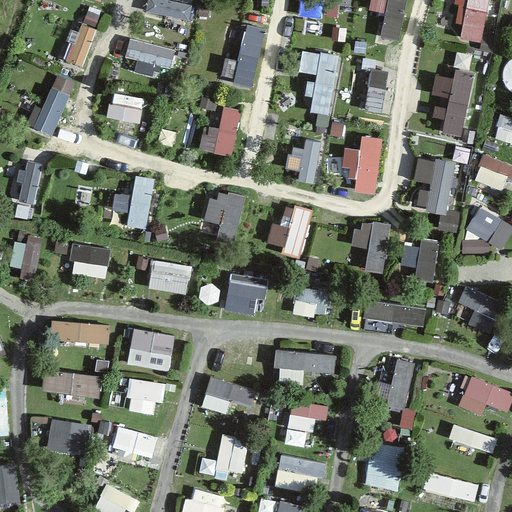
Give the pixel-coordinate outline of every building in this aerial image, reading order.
[(188,7),(151,0),(147,0),(145,14),(186,22),(188,7)] [(399,38),(407,0),(371,0),(369,8),(384,11),(379,34),(399,38)] [(480,40),(488,0),(469,0),(461,36),(480,40)] [(82,25),(67,64),(81,69),(96,30),(82,25)] [(254,88),(267,30),(248,26),(236,84),(254,88)] [(175,53),(131,41),(126,58),(170,70),(175,53)] [(329,116),(338,58),(320,55),(311,113),(329,116)] [(461,132),(475,70),(456,66),(443,128),(461,132)] [(381,107),(388,109),(398,72),(391,70),(381,107)] [(373,71),(365,112),(380,114),(387,73),(373,71)] [(53,135),(74,84),(57,77),(36,128),(53,135)] [(143,99),(112,94),(108,119),(139,123),(143,99)] [(224,109),(215,154),(230,157),(238,112),(224,109)] [(511,114),(498,109),(493,120),(511,127),(511,114)] [(375,193),(382,142),(362,139),(355,190),(375,193)] [(307,141),(299,182),(314,184),(321,143),(307,141)] [(511,165),(484,153),(480,164),(511,177),(511,165)] [(446,211),(455,160),(436,157),(427,208),(446,211)] [(35,201),(43,161),(29,158),(20,198),(35,201)] [(145,222),(153,177),(136,174),(128,219),(145,222)] [(113,207),(129,209),(131,192),(115,190),(113,207)] [(235,239),(246,194),(229,190),(218,235),(235,239)] [(300,252),(311,208),(294,203),(283,248),(300,252)] [(511,229),(511,224),(480,206),(467,228),(502,247),(511,229)] [(382,266),(390,221),(372,218),(365,263),(382,266)] [(26,242),(16,240),(11,262),(25,266),(23,275),(34,278),(44,235),(28,231),(26,242)] [(111,247),(79,241),(76,254),(109,260),(111,247)] [(425,241),(419,275),(433,277),(439,243),(425,241)] [(191,265),(154,257),(152,270),(188,278),(191,265)] [(266,284),(230,277),(227,290),(264,298),(266,284)] [(331,290),(298,283),(295,295),(328,301),(331,290)] [(503,301),(466,284),(460,297),(496,314),(503,301)] [(410,303),(370,300),(369,314),(409,317),(410,303)] [(103,325),(66,319),(63,343),(99,349),(103,325)] [(173,334),(134,325),(130,344),(170,352),(173,334)] [(274,364),(334,370),(336,354),(276,347),(274,364)] [(406,405),(415,360),(399,356),(389,401),(406,405)] [(100,375),(45,366),(42,386),(99,394),(100,375)] [(511,401),(511,390),(474,374),(468,389),(510,406),(511,401)] [(166,382),(130,376),(128,393),(163,399),(166,382)] [(252,389),(217,383),(215,397),(250,403),(252,389)] [(327,404),(292,398),(290,412),(325,418),(327,404)] [(287,424),(289,409),(271,407),(269,421),(287,424)] [(91,423),(53,419),(49,443),(87,449),(91,423)] [(496,437),(454,422),(449,435),(491,451),(496,437)] [(119,423),(113,444),(153,455),(159,435),(119,423)] [(230,470),(236,435),(222,433),(216,467),(230,470)] [(404,446),(374,441),(367,481),(397,486),(404,446)] [(326,461),(283,452),(280,466),(323,475),(326,461)] [(13,461),(0,462),(0,504),(7,504),(6,498),(19,497),(13,461)] [(478,483),(428,470),(423,485),(474,498),(478,483)] [(139,499),(108,482),(102,495),(133,511),(139,499)] [(226,511),(228,507),(186,496),(183,510),(191,511),(226,511)] [(314,511),(315,508),(280,500),(277,511),(314,511)]
